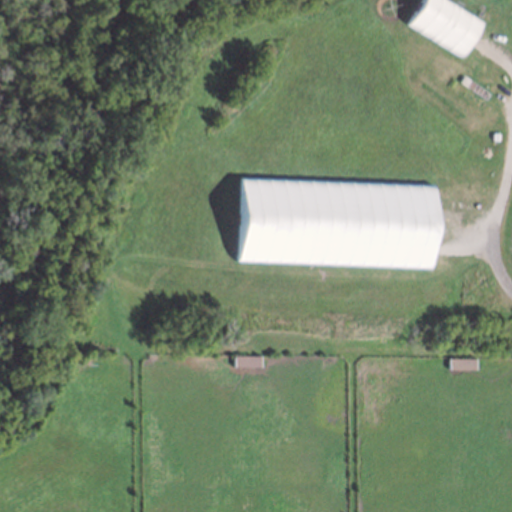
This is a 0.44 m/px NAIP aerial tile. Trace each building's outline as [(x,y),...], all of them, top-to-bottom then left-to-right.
[(400,19),(412,0),(443,0),(477,21),(456,55),(400,19)] [(232,256),(234,177),(426,183),(428,264),(232,256)] [(230,350),(257,351),(257,361),(230,361),(230,350)] [(79,351),(105,352),(105,363),(79,362),(79,351)] [(445,363),(445,353),(472,353),(472,364),(445,363)] [(232,366),(259,366),(259,356),(233,355),(232,366)] [(475,369),(476,358),(449,358),(449,369),(475,369)]
